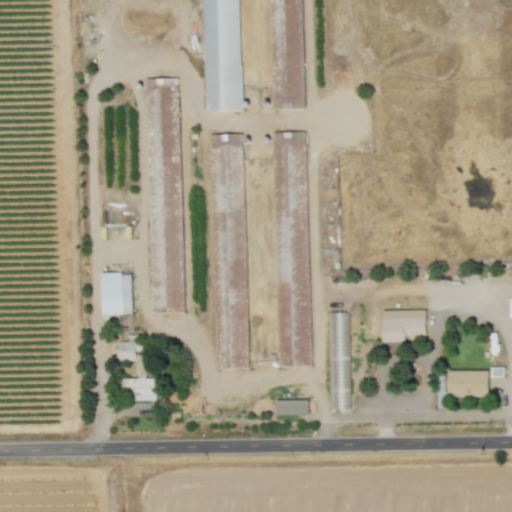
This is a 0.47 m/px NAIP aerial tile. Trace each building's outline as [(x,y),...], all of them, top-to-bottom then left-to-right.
[(238,0),(202,0),(206,112),(242,111),(238,0)] [(151,313),(183,313),(177,78),(146,79),(151,313)] [(273,133),(274,203),(286,203),(287,208),(306,208),(305,132),(273,133)] [(101,274),(103,315),(133,314),(131,272),(101,274)] [(382,311),(383,342),(405,342),(405,336),(426,335),(425,310),(382,311)] [(332,410),(349,409),(348,377),(344,377),(343,368),(347,368),(346,313),(328,313),(329,362),(331,361),(332,410)] [(157,401),(156,377),(150,377),(149,353),(142,353),(142,342),(119,342),(119,361),(136,361),(136,379),(122,379),(122,388),(131,388),(131,401),(157,401)] [(489,371),(448,370),(447,397),(489,397),(489,371)] [(276,400),(276,415),(309,414),(309,400),(276,400)]
